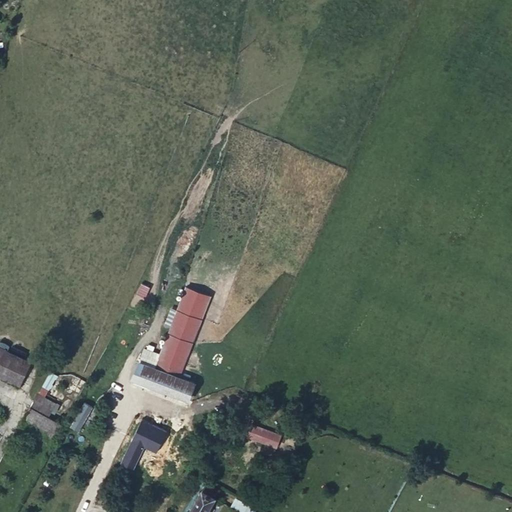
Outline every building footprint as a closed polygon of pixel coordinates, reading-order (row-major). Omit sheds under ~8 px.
[(195,382),(179,376),(210,295),(187,286),(161,355),(160,356),(164,358),(160,369),(139,362),(133,380),(188,400),(195,382)] [(0,375),(20,385),(31,361),(0,346),(0,375)] [(144,348),(139,362),(160,369),(164,358),(160,356),(161,355),(144,348)] [(51,371),(39,393),(45,397),(57,375),(51,371)] [(22,423),(53,440),(63,424),(49,416),(57,403),(45,397),(39,393),(31,407),(22,423)] [(277,447),(281,435),(252,424),(247,436),(277,447)] [(202,490),(216,498),(220,490),(207,482),(202,490)] [(207,511),(216,498),(202,490),(189,511),(207,511)] [(226,503),(240,511),(243,506),(228,498),(226,503)]
